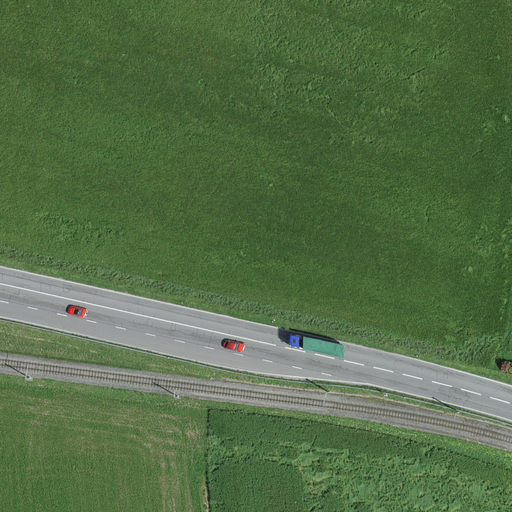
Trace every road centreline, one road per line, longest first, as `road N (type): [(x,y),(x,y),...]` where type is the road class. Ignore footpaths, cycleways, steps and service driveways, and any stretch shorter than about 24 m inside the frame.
road 1 (primary): [(236,336),(511,403)]
road 2 (primary): [(0,284),(236,336)]
road 3 (secondary): [(0,309),(102,330),(236,336)]
